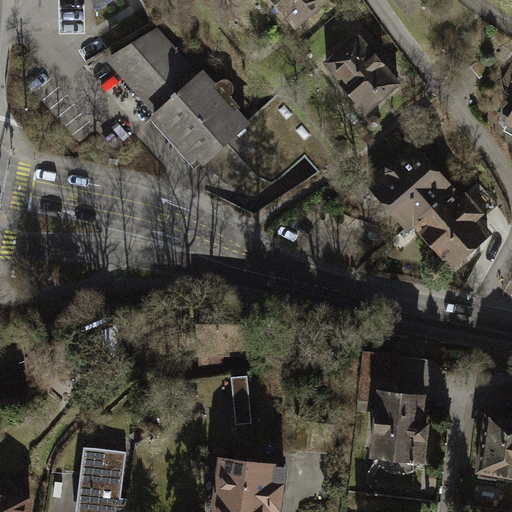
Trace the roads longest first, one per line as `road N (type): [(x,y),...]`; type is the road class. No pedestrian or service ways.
road 1 (tertiary): [(253,273),(175,218),(0,179)]
road 2 (tertiary): [(10,248),(253,273)]
road 3 (tertiary): [(253,273),(481,315)]
road 4 (residential): [(511,189),(377,0)]
